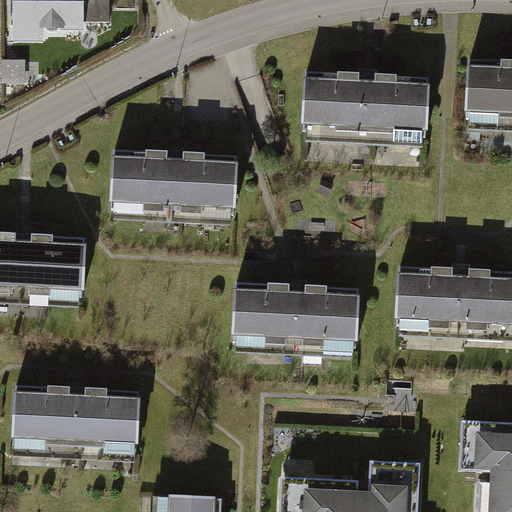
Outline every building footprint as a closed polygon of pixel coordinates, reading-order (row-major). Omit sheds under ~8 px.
[(12,0),(13,50),(47,50),(47,40),(85,40),(85,29),(112,29),(111,0),(12,0)] [(7,83),(29,83),(28,62),(6,63),(7,83)] [(511,66),(469,65),(466,134),(511,135),(511,66)] [(430,84),(303,78),(300,143),(427,149),(430,84)] [(239,224),(241,158),(108,154),(106,220),(239,224)] [(84,251),(0,249),(0,314),(83,316),(84,251)] [(511,284),(511,272),(495,273),(495,285),(511,284)] [(511,287),(398,280),(394,336),(511,344),(511,287)] [(360,302),(235,296),(232,356),(357,362),(360,302)] [(138,404),(17,400),(15,466),(136,470),(138,404)] [(511,511),(511,442),(470,440),(468,472),(485,473),(483,511),(511,511)] [(399,511),(401,494),(366,492),(365,501),(304,496),(302,511),(399,511)]
